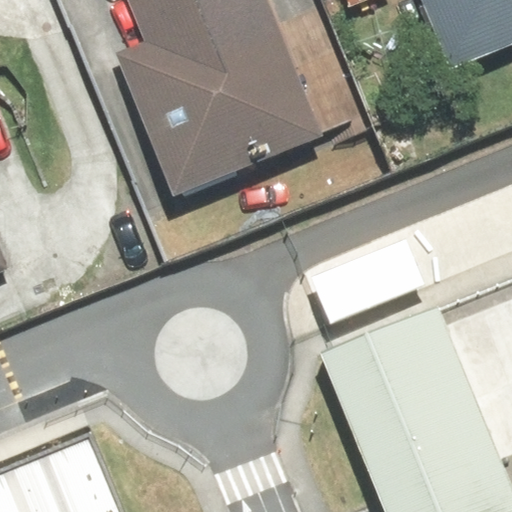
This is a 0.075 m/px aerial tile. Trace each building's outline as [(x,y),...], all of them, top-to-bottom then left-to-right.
[(123,0),(141,50),(111,61),(165,208),(313,153),(257,0),(123,0)] [(336,0),(342,15),(382,0),(336,0)] [(511,0),(412,0),(445,78),(511,50),(511,0)] [(510,511),(431,314),(309,366),(368,511),(510,511)] [(0,511),(118,511),(91,443),(0,479),(0,511)]
